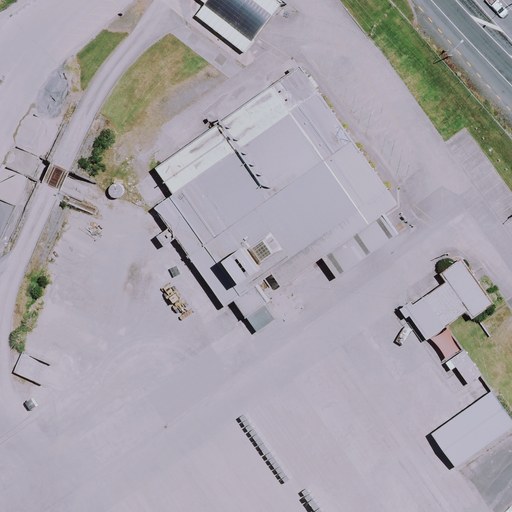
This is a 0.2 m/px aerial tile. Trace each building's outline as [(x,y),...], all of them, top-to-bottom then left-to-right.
[(297,14),(277,0),(227,0),(216,16),(268,53),(297,14)] [(307,95),(162,200),(262,338),(408,232),(307,95)] [(511,287),(491,258),(469,275),(504,323),(511,317),(511,287)] [(495,318),(475,290),(432,321),(453,349),(495,318)] [(481,375),(464,351),(451,360),(468,384),(481,375)] [(511,455),(511,404),(463,440),(488,473),(511,455)]
